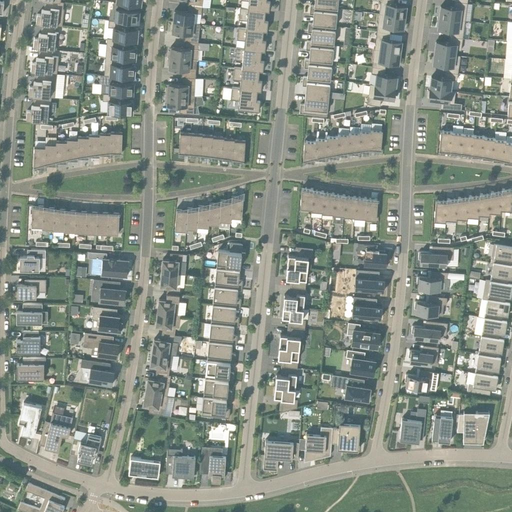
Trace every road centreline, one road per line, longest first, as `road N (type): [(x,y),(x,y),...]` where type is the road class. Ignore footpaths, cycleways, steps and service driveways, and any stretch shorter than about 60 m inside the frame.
road 1 (residential): [(291,0),(242,493)]
road 2 (residential): [(106,488),(136,332),(157,0)]
road 3 (residential): [(375,465),(422,0)]
road 4 (residential): [(0,280),(20,0)]
road 5 (residential): [(242,493),(106,488)]
road 6 (residential): [(375,465),(242,493)]
road 7 (residential): [(497,458),(375,465)]
